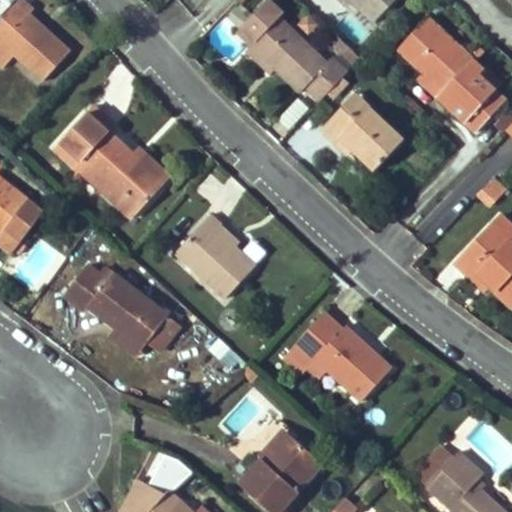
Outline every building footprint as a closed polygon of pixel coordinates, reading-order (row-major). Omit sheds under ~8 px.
[(51,43),(37,30),(41,25),(29,14),(34,10),(22,0),(21,0),(0,23),(0,43),(12,55),(42,83),(69,53),(55,39),(51,43)] [(302,91),(306,88),(320,101),(347,72),(332,57),(326,63),(279,18),(284,12),(270,0),(268,0),(243,26),(258,40),(254,45),(276,66),(302,91)] [(352,0),(375,21),(394,0),(352,0)] [(477,74),(482,70),(428,18),(400,48),(424,71),(443,89),(437,95),(475,131),(505,101),(496,92),(477,74)] [(51,43),(55,39),(41,25),(37,30),(51,43)] [(258,40),(243,26),(239,31),(254,45),(258,40)] [(336,44),(355,63),(360,58),(342,39),(336,44)] [(12,55),(0,43),(0,63),(2,65),(12,55)] [(248,51),(270,73),(276,66),(254,45),(248,51)] [(496,92),(500,87),(482,70),(477,74),(496,92)] [(424,71),(419,78),(437,95),(443,89),(424,71)] [(360,118),(370,108),(356,94),(346,105),(360,118)] [(279,117),(289,129),(311,111),(301,99),(279,117)] [(336,143),(342,137),(375,170),(403,140),(370,108),(360,118),(346,105),(322,130),(336,143)] [(104,194),(132,219),(163,185),(132,155),(110,134),(115,129),(91,107),(55,147),(77,169),(84,162),(109,187),(104,194)] [(336,143),(370,176),(375,170),(342,137),(336,143)] [(132,155),(163,185),(170,179),(139,149),(132,155)] [(84,162),(77,169),(104,194),(109,187),(84,162)] [(0,234),(1,235),(0,236),(0,248),(11,257),(13,254),(19,257),(24,251),(19,247),(43,215),(0,181),(0,171),(1,170),(0,168),(0,234)] [(477,197),(493,209),(509,189),(493,176),(477,197)] [(233,248),(216,230),(219,226),(221,224),(212,215),(176,254),(225,299),(254,267),(233,248)] [(511,224),(502,215),(494,224),(511,241),(511,224)] [(511,241),(494,224),(457,262),(469,274),(475,268),(492,284),(511,303),(511,241)] [(216,230),(233,248),(238,243),(219,226),(216,230)] [(116,329),(142,349),(148,342),(162,353),(181,328),(106,269),(101,276),(88,266),(64,296),(85,312),(89,308),(116,329)] [(469,274),(486,290),(492,284),(475,268),(469,274)] [(296,344),(314,361),(359,402),(390,369),(372,352),(370,354),(355,340),(359,336),(347,326),(343,329),(326,313),(296,344)] [(110,337),(136,357),(142,349),(116,329),(110,337)] [(215,334),(204,346),(233,374),(244,362),(215,334)] [(314,361),(296,344),(288,352),(307,369),(314,361)] [(270,465),(294,439),(288,434),(264,460),(270,465)] [(294,439),(270,465),(264,460),(241,485),(270,511),(279,511),(323,465),(294,439)] [(473,484),(478,479),(483,474),(446,442),(419,472),(431,483),(427,487),(454,511),(503,511),(481,491),(473,484)] [(191,511),(169,492),(166,494),(137,479),(120,511),(191,511)] [(481,491),(486,485),(478,479),(473,484),(481,491)] [(344,500),(332,511),(354,511),(356,510),(344,500)]
